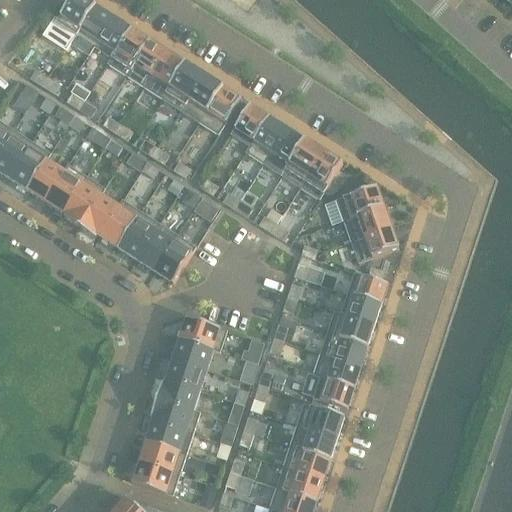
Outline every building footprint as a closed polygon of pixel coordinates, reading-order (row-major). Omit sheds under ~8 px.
[(72,0),(53,31),(71,43),(94,7),(83,0),(72,0)] [(94,7),(71,43),(73,44),(76,38),(93,49),(113,19),(94,7)] [(113,19),(93,49),(111,60),(107,66),(108,67),(131,30),(113,19)] [(131,30),(108,67),(126,78),(149,42),(131,30)] [(149,42),(126,78),(145,90),(168,54),(149,42)] [(168,54),(145,90),(163,102),(186,66),(168,54)] [(186,66),(163,102),(181,114),(205,78),(186,66)] [(42,89),(48,80),(36,72),(30,81),(42,89)] [(205,78),(181,114),(200,126),(223,89),(205,78)] [(48,80),(42,89),(54,97),(60,88),(48,80)] [(25,88),(12,108),(24,116),(37,95),(25,88)] [(223,89),(200,126),(218,138),(242,101),(223,89)] [(72,96),(66,104),(79,112),(84,103),(72,96)] [(46,100),(40,109),(50,115),(55,106),(46,100)] [(91,120),(96,111),(84,103),(79,112),(91,120)] [(250,107),(230,137),(249,149),(268,118),(250,107)] [(54,118),(69,126),(74,118),(59,110),(54,118)] [(75,118),(69,127),(80,134),(86,125),(75,118)] [(249,149),(245,155),(263,166),(264,167),(287,130),(268,118),(249,149)] [(115,136),(121,127),(109,119),(103,128),(115,136)] [(0,123),(0,154),(14,133),(0,123)] [(121,127),(115,136),(127,143),(133,135),(121,127)] [(287,130),(264,167),(282,179),(305,142),(287,130)] [(14,133),(0,154),(0,174),(9,181),(33,144),(14,133)] [(106,150),(117,157),(122,150),(111,142),(106,150)] [(151,159),(157,150),(145,142),(139,151),(151,159)] [(305,142),(282,179),(301,190),(324,154),(305,142)] [(33,144),(9,181),(28,193),(47,163),(51,156),(33,144)] [(157,150),(151,159),(163,167),(169,158),(157,150)] [(324,154),(301,190),(319,202),(331,184),(340,190),(348,178),(339,173),(343,166),(324,154)] [(133,156),(127,165),(141,174),(147,165),(133,156)] [(47,163),(28,193),(45,203),(64,173),(47,163)] [(185,181),(191,172),(179,164),(173,173),(185,181)] [(147,165),(141,173),(153,181),(159,172),(147,165)] [(64,173),(45,203),(63,215),(87,179),(68,167),(64,173)] [(87,179),(63,215),(66,217),(64,219),(80,230),(101,197),(105,191),(87,179)] [(174,182),(169,191),(178,197),(184,188),(174,182)] [(207,182),(201,191),(212,198),(218,189),(207,182)] [(336,203),(325,207),(332,228),(343,224),(384,209),(376,188),(364,193),(362,189),(350,193),(351,197),(336,202),(336,203)] [(191,195),(185,204),(194,210),(200,201),(191,195)] [(222,204),(234,212),(240,203),(228,196),(222,204)] [(101,197),(80,230),(96,240),(98,237),(99,238),(119,208),(101,197)] [(202,198),(194,212),(213,223),(221,209),(202,198)] [(119,208),(99,238),(118,250),(141,214),(123,202),(119,208)] [(246,220),(252,211),(240,203),(234,212),(246,220)] [(343,224),(351,245),(391,230),(384,209),(343,224)] [(141,214),(118,250),(136,262),(159,226),(141,214)] [(265,219),(259,228),(271,236),(277,227),(265,219)] [(159,226),(136,262),(155,274),(178,238),(159,226)] [(271,236),(283,243),(289,235),(277,227),(271,236)] [(399,251),(391,230),(351,245),(358,266),(399,251)] [(178,238),(155,274),(173,286),(196,250),(178,238)] [(304,248),(301,258),(314,262),(317,252),(304,248)] [(308,269),(298,266),(294,279),(304,283),(308,269)] [(354,275),(347,296),(381,307),(388,286),(381,284),(384,274),(371,269),(367,280),(354,275)] [(287,300),(297,303),(302,289),(292,286),(287,300)] [(334,314),(334,315),(374,328),(381,307),(347,296),(341,316),(334,314)] [(297,303),(287,300),(283,314),(293,317),(297,303)] [(334,315),(327,336),(368,349),(374,328),(334,315)] [(186,320),(179,342),(213,353),(220,355),(227,333),(186,320)] [(284,344),(288,331),(278,327),(274,341),(284,344)] [(327,336),(320,357),(361,370),(368,349),(327,336)] [(279,358),(284,344),(274,341),(269,355),(279,358)] [(179,342),(173,362),(207,373),(213,353),(179,342)] [(245,353),(243,361),(257,366),(260,358),(245,353)] [(320,357),(313,378),(354,391),(361,370),(320,357)] [(173,362),(166,382),(200,393),(207,373),(173,362)] [(249,364),(244,377),(253,380),(257,367),(249,364)] [(259,387),(269,391),(273,377),(263,374),(259,387)] [(308,376),(302,395),(313,399),(313,401),(347,412),(354,391),(313,378),(308,376)] [(162,384),(157,401),(193,413),(200,393),(166,382),(165,385),(162,384)] [(264,404),(269,391),(259,387),(254,401),(264,404)] [(244,408),(249,394),(239,391),(234,404),(244,408)] [(153,421),(152,424),(186,435),(193,437),(200,415),(193,413),(157,401),(150,420),(153,421)] [(291,404),(284,423),(297,427),(337,441),(344,420),(304,407),(303,408),(291,404)] [(235,405),(231,418),(239,421),(243,408),(235,405)] [(253,437),(258,423),(248,420),(243,433),(253,437)] [(152,424),(146,443),(180,454),(186,435),(152,424)] [(226,425),(222,437),(233,440),(237,428),(228,425),(226,425)] [(297,427),(290,448),(331,462),(337,441),(297,427)] [(249,450),(253,437),(243,433),(239,447),(249,450)] [(146,443),(139,464),(180,478),(187,456),(180,454),(146,443)] [(226,462),(231,449),(221,445),(216,459),(226,462)] [(290,448),(283,469),(324,483),(331,462),(290,448)] [(230,474),(240,478),(244,464),(234,461),(230,474)] [(139,464),(132,486),(173,499),(180,478),(139,464)] [(283,469),(276,490),(317,504),(324,483),(283,469)] [(236,491),(240,478),(230,474),(226,488),(236,491)] [(276,490),(269,511),(271,511),(314,511),(317,504),(276,490)] [(223,495),(219,509),(229,511),(233,498),(223,495)] [(202,497),(199,507),(210,511),(214,501),(202,497)] [(117,511),(139,511),(127,501),(117,511)]
